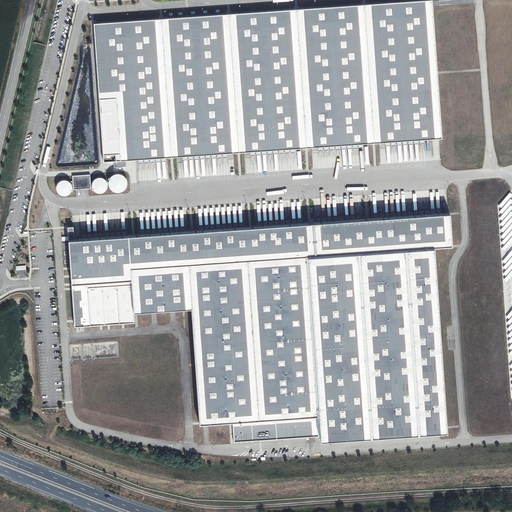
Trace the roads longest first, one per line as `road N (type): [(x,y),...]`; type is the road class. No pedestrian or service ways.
road 1 (unknown): [(465,441),(452,275),(466,228),(462,175)]
road 2 (unknown): [(492,172),(480,0)]
road 3 (trunk): [(147,511),(0,455)]
road 4 (tertiary): [(0,129),(29,0)]
